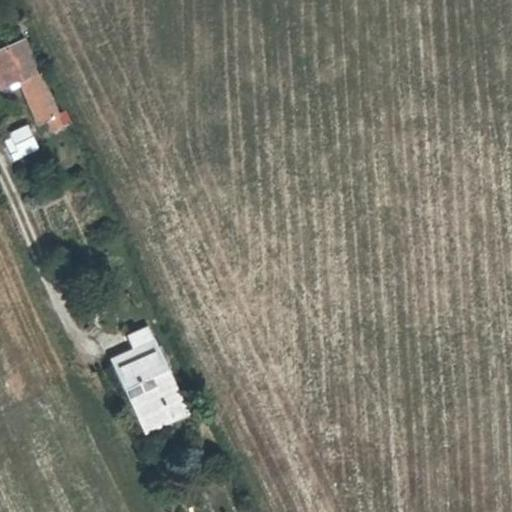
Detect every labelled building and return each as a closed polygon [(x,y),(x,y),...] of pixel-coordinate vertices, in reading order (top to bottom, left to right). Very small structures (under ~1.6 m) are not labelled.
[(27,29),(24,21),(12,27),(15,35),(27,29)] [(24,40),(0,50),(0,85),(1,88),(11,83),(20,80),(21,83),(37,118),(43,115),(45,119),(48,118),(53,130),(63,126),(24,40)] [(29,147),(35,144),(28,127),(11,135),(12,138),(6,141),(15,159),(31,151),(29,147)] [(107,316),(103,305),(85,312),(88,322),(107,316)] [(147,430),(185,412),(144,323),(124,332),(133,351),(114,359),(147,430)]
